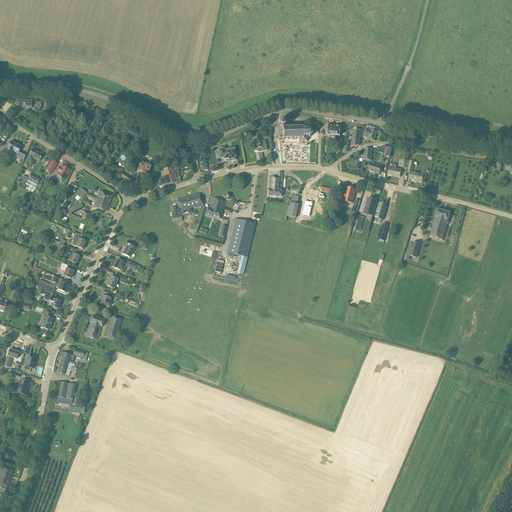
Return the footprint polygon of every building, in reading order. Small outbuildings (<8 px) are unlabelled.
[(32,101),(17,99),(16,106),(31,108),(32,101)] [(284,121),(284,120),(283,121),(279,121),(278,120),(277,121),(278,121),(278,126),(277,127),(278,127),(279,127),(281,127),(281,128),(282,128),(282,129),(282,138),(282,139),(283,139),(283,140),(284,140),(284,139),(291,139),(291,140),(292,140),(295,140),(296,140),(296,139),(299,139),(299,140),(299,141),(302,141),(303,142),(303,141),(306,141),(307,142),(307,141),(307,137),(309,137),(309,138),(310,138),(309,137),(311,135),(312,135),(312,134),(311,134),(311,132),(312,131),(311,131),(309,129),(310,128),(309,128),(308,129),(306,129),(306,125),(307,125),(306,124),(306,125),(303,125),(302,124),(302,125),(299,125),(299,126),(298,126),(298,127),(295,127),(295,126),(295,127),(292,127),(291,127),(284,128),(284,127),(284,126),(284,122),(284,121)] [(331,126),(326,126),(326,129),(326,132),(326,135),(330,136),(330,135),(335,136),(340,136),(340,133),(340,130),(340,127),(336,126),(331,126)] [(371,130),(365,128),(363,137),(368,139),(368,140),(374,141),(377,132),(371,130)] [(361,131),(353,130),(351,148),(359,146),(361,131)] [(261,141),(260,136),(252,138),(254,149),(258,148),(259,152),(267,151),(265,140),(261,141)] [(11,141),(7,148),(4,154),(11,158),(14,152),(18,154),(16,156),(24,160),(26,155),(19,151),(21,147),(11,141)] [(386,147),(384,156),(391,158),(391,157),(391,154),(393,148),(386,147)] [(230,149),(230,148),(218,150),(219,159),(221,158),(221,157),(223,157),(224,160),(229,159),(229,161),(235,160),(235,158),(234,149),(230,149)] [(43,155),(33,149),(24,165),(28,167),(33,159),(39,162),(43,155)] [(372,150),(365,149),(363,160),(371,161),(372,150)] [(181,163),(178,154),(173,155),(174,159),(168,161),(169,167),(181,163)] [(52,160),(47,169),(51,171),(52,172),(57,163),(52,160)] [(140,162),(137,171),(142,173),(140,177),(146,179),(151,165),(140,162)] [(381,166),(370,163),(368,170),(379,174),(381,166)] [(396,165),(392,164),(391,168),(390,167),(388,175),(399,177),(400,177),(401,170),(395,169),(396,165)] [(63,179),(69,171),(63,167),(62,168),(61,167),(58,172),(59,173),(57,176),(63,179)] [(177,169),(176,167),(163,170),(165,179),(164,179),(164,178),(159,180),(159,181),(159,183),(157,184),(157,186),(158,186),(158,187),(167,184),(167,185),(180,181),(179,179),(180,179),(180,178),(179,178),(176,179),(174,171),(177,170),(177,169)] [(410,179),(410,180),(410,179),(421,182),(422,179),(423,179),(424,179),(425,179),(425,178),(426,175),(426,174),(426,173),(425,172),(423,171),(422,171),(421,172),(420,173),(420,174),(412,172),(411,174),(410,179)] [(282,172),(278,172),(278,178),(270,177),(268,196),(281,197),(282,172)] [(129,177),(121,173),(119,177),(130,183),(133,178),(130,176),(129,177)] [(23,176),(19,185),(24,188),(26,185),(35,190),(37,184),(40,179),(40,178),(31,174),(29,179),(23,176)] [(356,189),(347,187),(343,202),(352,204),(356,189)] [(87,193),(80,189),(76,195),(77,196),(75,199),(80,203),(87,193)] [(112,196),(99,191),(96,198),(87,194),(86,198),(95,201),(94,206),(95,207),(95,208),(106,212),(112,196)] [(307,192),(306,201),(318,203),(318,204),(330,206),(332,197),(307,192)] [(199,194),(199,193),(199,194),(177,201),(177,200),(176,201),(178,206),(180,213),(203,206),(200,198),(199,194)] [(299,197),(293,195),(291,202),(290,202),(287,216),(286,221),(294,223),(295,218),(296,218),(299,204),(297,204),(299,197)] [(212,198),(209,208),(207,208),(205,215),(220,219),(222,212),(225,202),(212,198)] [(368,199),(364,213),(367,214),(368,211),(373,213),(372,216),(373,216),(377,201),(376,201),(372,200),(373,200),(372,200),(368,199)] [(312,204),(304,202),(301,216),(308,218),(312,204)] [(379,203),(375,217),(376,217),(377,215),(379,215),(378,218),(383,219),(387,208),(383,207),(384,205),(384,204),(379,203)] [(450,213),(437,210),(435,217),(430,237),(442,240),(447,221),(448,221),(450,213)] [(359,216),(356,227),(361,229),(364,218),(359,216)] [(256,224),(236,219),(227,253),(241,256),(247,258),(256,224)] [(381,226),(378,239),(385,241),(386,237),(385,237),(388,225),(383,224),(382,226),(381,226)] [(72,232),(67,230),(64,237),(69,239),(72,232)] [(82,236),(75,233),(73,240),(74,241),(72,245),(82,249),(85,242),(80,240),(82,236)] [(413,242),(409,256),(416,258),(420,244),(413,242)] [(136,248),(125,243),(123,248),(125,249),(122,254),(129,257),(132,252),(134,253),(136,248)] [(79,257),(67,252),(65,256),(72,259),(70,262),(76,264),(79,257)] [(247,258),(241,256),(237,273),(243,275),(247,258)] [(117,260),(114,268),(118,270),(121,271),(120,272),(123,273),(127,264),(125,263),(124,263),(122,262),(117,260)] [(68,266),(62,264),(60,269),(65,272),(63,276),(70,279),(73,271),(66,269),(67,266),(68,266)] [(62,280),(53,277),(51,282),(52,282),(51,285),(39,280),(37,285),(54,292),(55,287),(58,289),(58,290),(65,292),(68,285),(61,282),(62,280)] [(118,280),(111,277),(108,282),(108,281),(106,285),(113,289),(118,280)] [(42,288),(39,293),(44,295),(45,294),(52,296),(54,292),(46,289),(42,288)] [(114,297),(103,292),(100,298),(102,299),(100,303),(108,306),(110,307),(112,303),(110,302),(111,299),(112,300),(114,297)] [(45,294),(44,295),(45,300),(48,301),(52,303),(51,306),(53,307),(58,309),(60,302),(56,300),(54,300),(51,299),(52,296),(45,294)] [(3,300),(0,299),(0,310),(4,312),(5,309),(8,310),(10,306),(6,305),(2,303),(3,300)] [(31,305),(19,301),(17,308),(23,310),(23,309),(29,311),(31,305)] [(52,314),(45,312),(44,316),(45,316),(41,327),(49,330),(53,319),(50,318),(52,314)] [(105,320),(92,316),(89,323),(90,323),(86,337),(97,341),(101,327),(102,327),(105,320)] [(123,319),(112,316),(105,336),(106,336),(106,337),(109,338),(109,339),(115,341),(123,319)] [(19,353),(10,350),(8,356),(4,367),(8,368),(12,357),(17,359),(19,353)] [(88,353),(75,350),(73,355),(86,359),(88,353)] [(72,363),(73,358),(72,357),(73,357),(69,356),(70,355),(67,354),(63,353),(60,364),(67,366),(67,365),(71,366),(72,363)] [(28,356),(25,367),(27,367),(26,371),(30,372),(31,368),(33,369),(34,365),(34,364),(34,363),(35,363),(36,358),(28,356)] [(67,366),(60,364),(57,373),(69,376),(71,366),(67,365),(67,366)] [(26,381),(21,380),(17,393),(25,395),(28,387),(30,382),(26,381)] [(76,385),(60,382),(56,403),(72,406),(76,385)] [(13,471),(2,467),(0,471),(0,475),(0,485),(7,488),(13,471)]
